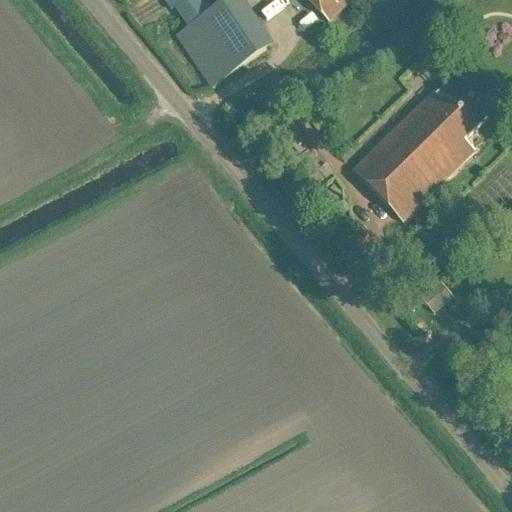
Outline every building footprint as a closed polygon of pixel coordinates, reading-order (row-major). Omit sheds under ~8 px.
[(161,0),(171,14),(171,15),(174,13),(175,13),(188,33),(211,17),(199,0),(161,0)] [(303,0),(329,27),(357,0),(303,0)] [(494,118),(457,81),(438,100),(435,97),(354,177),(403,228),(476,157),(465,146),(494,118)] [(426,288),(417,278),(408,288),(417,297),(426,288)] [(440,286),(421,302),(435,319),(454,303),(440,286)] [(495,362),(479,375),(487,385),(503,372),(495,362)]
